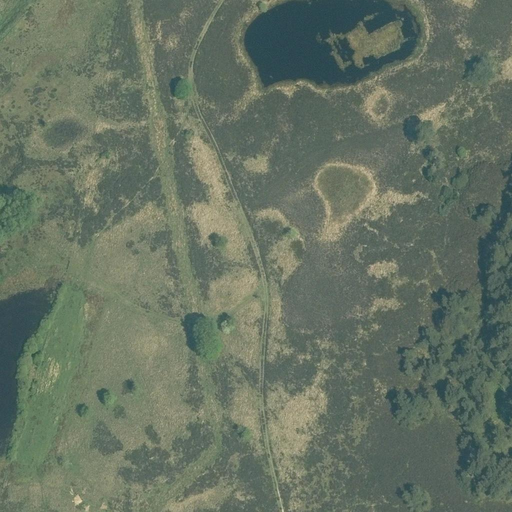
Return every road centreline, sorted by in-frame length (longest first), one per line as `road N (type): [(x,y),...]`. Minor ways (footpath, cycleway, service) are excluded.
road 1 (track): [(280,511),(260,402),(260,265),(187,78),(222,0)]
road 2 (track): [(206,322),(137,306),(67,267),(0,279)]
